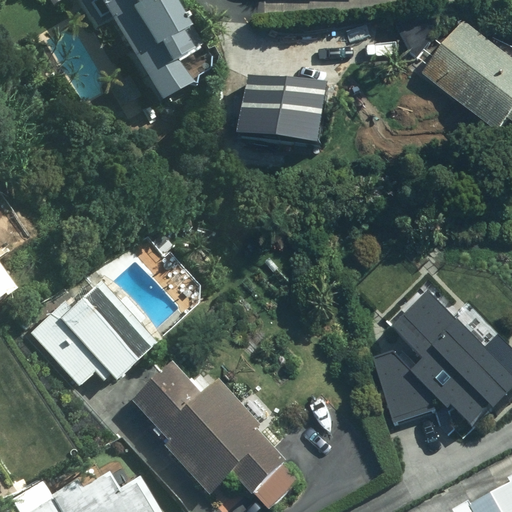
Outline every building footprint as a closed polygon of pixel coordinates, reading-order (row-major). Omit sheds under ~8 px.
[(188,73),(201,65),(195,55),(204,50),(173,0),(162,0),(161,1),(160,0),(77,0),(96,29),(106,23),(158,107),(195,84),(188,73)] [(511,59),(465,22),(423,74),(502,137),(511,124),(511,59)] [(128,74),(110,85),(125,109),(143,98),(128,74)] [(249,77),(242,138),(326,147),(332,86),(249,77)] [(0,299),(12,292),(0,273),(0,299)] [(87,390),(145,342),(96,284),(38,332),(87,390)] [(471,427),(511,387),(511,345),(502,336),(487,350),(431,293),(384,338),(397,351),(376,356),(393,422),(451,407),(471,427)] [(215,494),(269,445),(185,352),(131,401),(215,494)] [(148,511),(121,463),(34,511),(148,511)] [(511,511),(511,484),(460,511),(511,511)]
